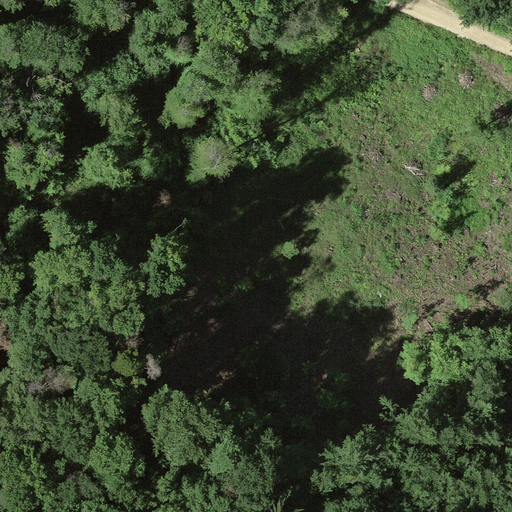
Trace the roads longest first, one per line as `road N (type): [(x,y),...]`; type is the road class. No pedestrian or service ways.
road 1 (track): [(145,0),(177,91),(272,277)]
road 2 (track): [(511,48),(400,0)]
